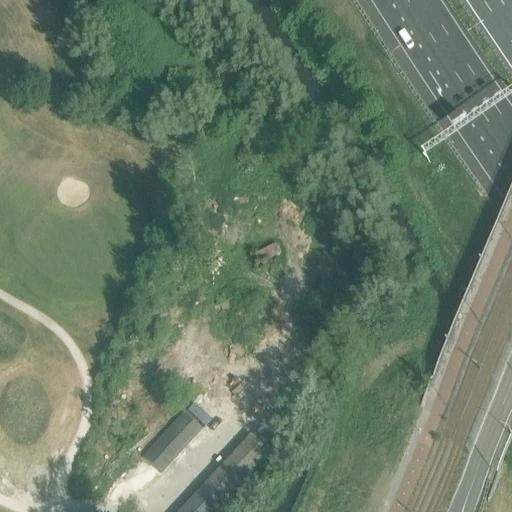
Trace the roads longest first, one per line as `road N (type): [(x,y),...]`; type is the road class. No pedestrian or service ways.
road 1 (motorway): [(417,0),(511,143)]
road 2 (tertiary): [(464,511),(511,388)]
